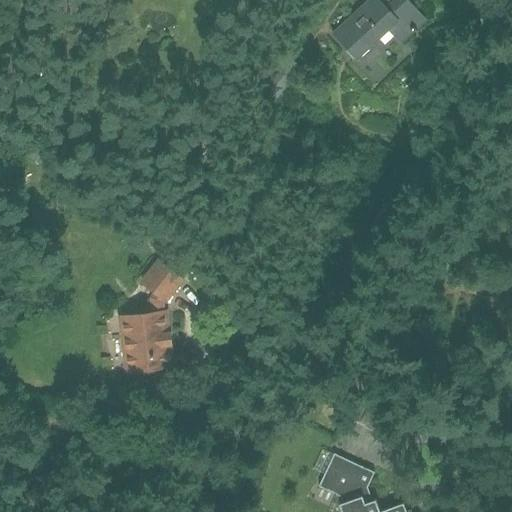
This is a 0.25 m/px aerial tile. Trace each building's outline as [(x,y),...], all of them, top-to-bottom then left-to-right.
[(388,0),(370,0),(335,33),(357,56),(389,27),(401,40),(424,19),(405,0),(395,0),(391,4),(388,0)] [(284,54),(263,83),(282,97),(303,67),(284,54)] [(25,155),(48,167),(60,145),(37,133),(25,155)] [(140,281),(154,292),(164,300),(166,302),(185,279),(159,258),(140,281)] [(164,300),(154,292),(150,297),(152,313),(121,317),(128,370),(171,365),(165,311),(164,311),(163,302),(164,300)] [(340,495),(343,502),(340,503),(342,511),(406,511),(403,503),(379,511),(375,500),(372,501),(367,486),(374,472),(334,453),(319,485),(340,495)]
